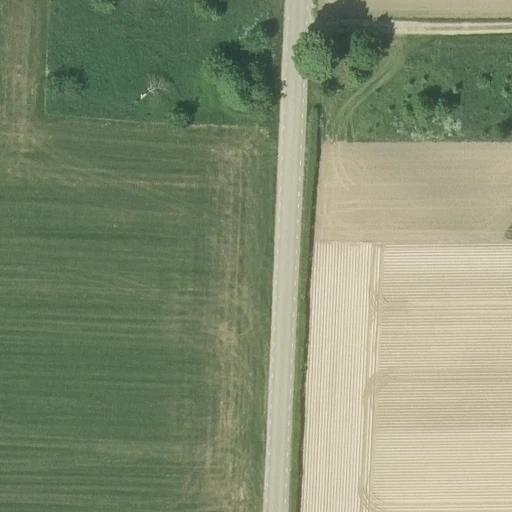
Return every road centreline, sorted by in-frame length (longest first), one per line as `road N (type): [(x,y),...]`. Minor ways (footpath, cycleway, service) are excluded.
road 1 (tertiary): [(276,511),(300,0)]
road 2 (track): [(511,35),(298,35)]
